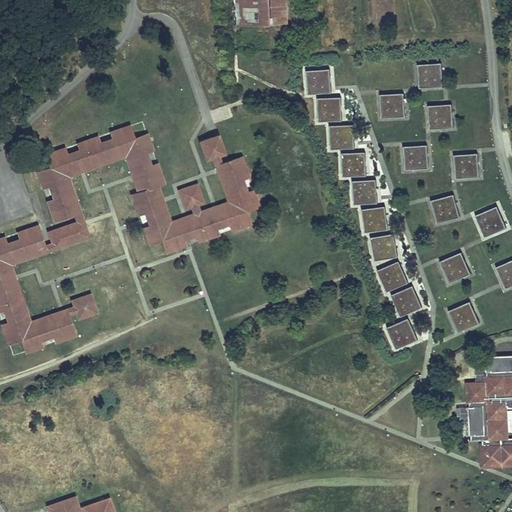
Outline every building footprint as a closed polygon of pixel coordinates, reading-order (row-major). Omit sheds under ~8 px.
[(235,0),(236,25),(289,23),(288,0),(235,0)] [(419,63),(421,87),(444,85),(442,62),(419,63)] [(306,71),(308,94),(331,92),(329,69),(306,71)] [(380,94),(382,117),(405,116),(403,92),(380,94)] [(340,96),(316,99),(319,122),(342,120),(340,96)] [(429,104),(431,128),(454,126),(452,103),(429,104)] [(331,123),(331,147),(354,148),(354,124),(331,123)] [(20,167),(37,215),(42,229),(60,223),(63,231),(36,241),(39,250),(31,253),(25,236),(0,245),(0,363),(2,368),(64,345),(57,326),(65,323),(69,333),(87,326),(80,307),(18,330),(0,280),(0,275),(55,255),(77,246),(65,214),(55,185),(112,164),(124,198),(118,201),(141,262),(143,263),(192,245),(251,223),(251,221),(229,159),(206,168),(203,159),(213,156),(213,153),(207,138),(191,144),(214,206),(188,216),(186,209),(192,206),(186,191),(169,197),(174,213),(180,211),(183,216),(183,218),(160,226),(146,191),(152,188),(130,125),(92,139),(20,167)] [(404,146),(406,170),(429,168),(427,144),(404,146)] [(343,175),(366,175),(366,151),(342,152),(343,175)] [(454,154),(456,178),(479,176),(477,152),(454,154)] [(353,180),(355,204),(379,202),(377,178),(353,180)] [(432,199),(438,222),(461,216),(455,193),(432,199)] [(389,230),(385,206),(362,210),(366,233),(389,230)] [(498,206),(476,216),(485,237),(507,228),(498,206)] [(371,237),(376,260),(399,256),(395,232),(371,237)] [(462,252),(440,262),(450,283),(472,274),(462,252)] [(511,259),(497,266),(506,288),(511,285),(511,259)] [(400,261),(379,271),(389,292),(410,282),(400,261)] [(413,285),(391,294),(400,316),(422,306),(413,285)] [(470,302),(448,312),(457,333),(479,324),(470,302)] [(409,318),(387,328),(396,349),(418,340),(409,318)] [(482,397),(484,436),(481,437),(482,443),(478,446),(479,459),(482,462),(511,460),(511,369),(480,372),(480,379),(460,381),(462,399),(482,397)] [(78,511),(74,498),(48,508),(49,511),(78,511)] [(113,511),(109,500),(83,508),(84,511),(113,511)]
